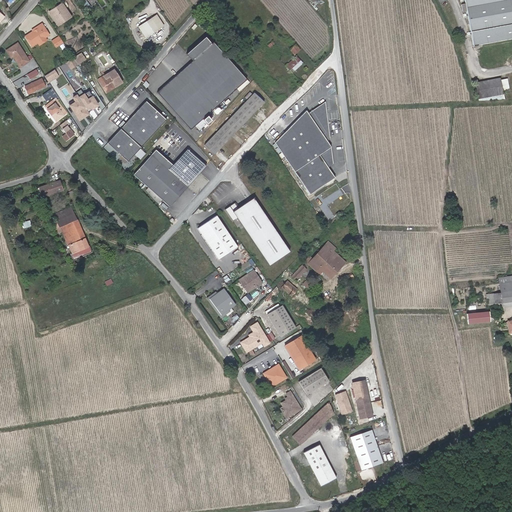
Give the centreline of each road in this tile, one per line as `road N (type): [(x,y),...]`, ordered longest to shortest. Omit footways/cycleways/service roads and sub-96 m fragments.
road 1 (unclassified): [(407,473),(380,352),(338,52)]
road 2 (unclassified): [(315,506),(212,326),(155,251)]
road 3 (unclassified): [(155,251),(338,52)]
road 4 (unclassified): [(66,159),(211,0)]
road 5 (unclassified): [(155,251),(66,159)]
